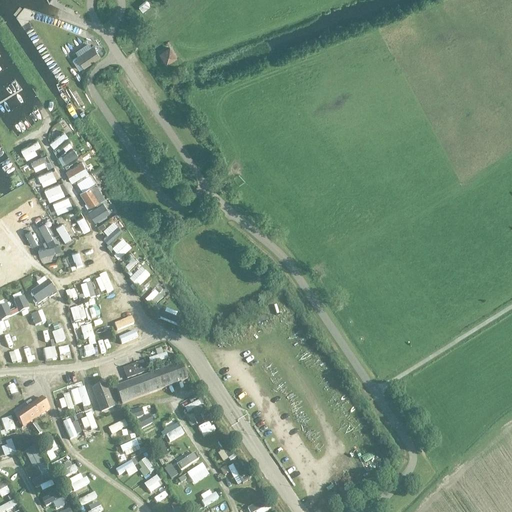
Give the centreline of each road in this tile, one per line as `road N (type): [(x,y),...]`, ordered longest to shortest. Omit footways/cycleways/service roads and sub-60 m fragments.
road 1 (unclassified): [(365,511),(409,470),(411,448),(287,263),(205,186),(109,42)]
road 2 (unclassified): [(160,334),(194,357),(298,511)]
